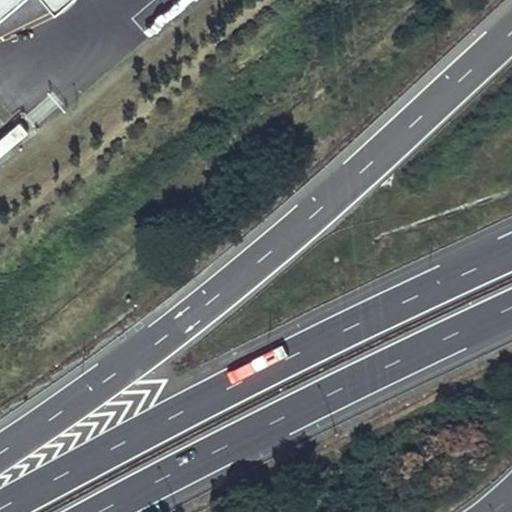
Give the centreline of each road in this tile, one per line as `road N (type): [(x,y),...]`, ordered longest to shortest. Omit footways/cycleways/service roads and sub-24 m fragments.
road 1 (motorway): [(511,34),(448,99),(0,444)]
road 2 (motorway): [(511,246),(0,503)]
road 3 (motorway): [(92,511),(511,300)]
road 4 (unknown): [(0,154),(113,39),(139,0)]
